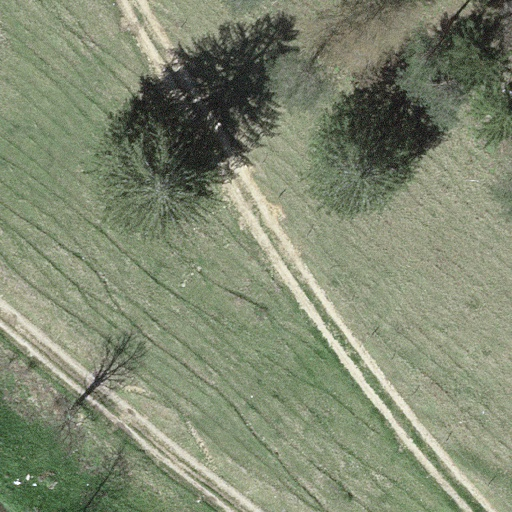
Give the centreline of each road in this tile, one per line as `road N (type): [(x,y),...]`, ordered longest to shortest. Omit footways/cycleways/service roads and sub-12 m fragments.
road 1 (track): [(126,0),(308,299),(476,511)]
road 2 (track): [(242,511),(0,314)]
